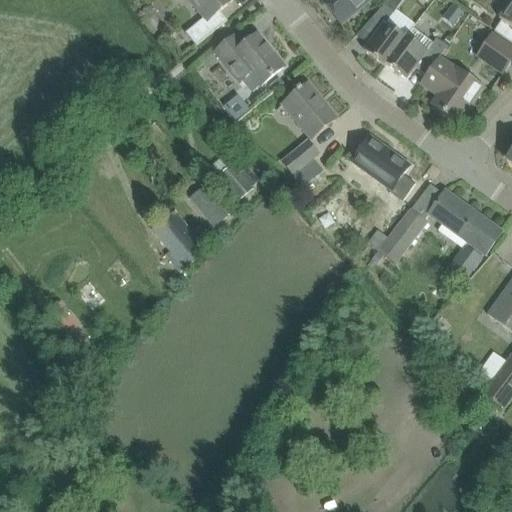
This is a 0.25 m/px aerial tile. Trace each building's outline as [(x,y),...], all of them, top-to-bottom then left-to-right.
[(194,0),(201,7),(198,9),(206,18),(186,34),(197,47),(228,21),(220,12),(233,1),(232,0),(194,0)] [(319,0),(343,25),(370,0),(319,0)] [(385,67),(407,37),(407,36),(405,38),(386,24),(403,0),(389,0),(362,31),(373,39),(364,51),(385,67)] [(511,1),(500,20),(502,21),(495,32),(500,36),(511,43),(511,1)] [(120,15),(126,27),(141,19),(134,7),(120,15)] [(407,37),(385,67),(387,65),(407,80),(416,68),(427,77),(448,47),(437,39),(434,43),(413,29),(407,37)] [(262,87),(269,81),(284,68),(258,36),(245,47),(236,36),(215,53),(241,84),(252,75),(262,87)] [(503,75),(511,61),(511,48),(496,38),(481,60),(503,75)] [(440,59),(434,68),(422,85),(434,93),(437,90),(442,93),(433,106),(456,122),(467,107),(470,109),(484,89),(467,77),(456,69),(455,70),(440,59)] [(312,140),(322,132),(337,120),(308,85),(302,90),(301,88),(298,91),(299,92),(283,105),(312,140)] [(248,112),(237,98),(225,109),(236,122),(248,112)] [(208,126),(200,133),(204,138),(213,131),(208,126)] [(403,203),(416,185),(404,176),(411,166),(371,138),(352,164),(391,192),(390,193),(403,203)] [(309,142),(283,163),(294,176),(313,160),(319,155),(309,142)] [(313,160),(294,176),(303,188),(322,172),(313,160)] [(232,165),(218,176),(240,202),(259,182),(247,169),(240,175),(232,165)] [(228,216),(218,204),(205,188),(191,200),(214,228),(228,216)] [(486,257),(490,252),(492,249),(496,242),(503,233),(446,192),(434,208),(430,214),(486,257)] [(388,239),(379,250),(397,264),(428,224),(411,210),(395,229),(388,239)] [(163,223),(175,239),(188,255),(208,239),(200,229),(194,234),(177,212),(163,223)] [(378,231),(369,242),(379,250),(388,239),(378,231)] [(483,259),(465,246),(450,267),(468,280),(483,259)] [(511,281),(488,316),(511,333),(511,281)] [(43,316),(61,339),(76,326),(58,303),(43,316)] [(505,361),(495,354),(482,373),(491,381),(505,361)] [(511,355),(484,395),(505,410),(511,400),(511,355)] [(65,478),(97,434),(81,423),(57,456),(59,458),(52,468),(65,478)]
